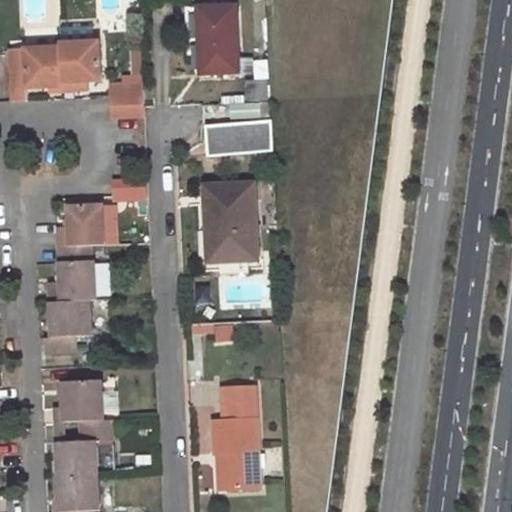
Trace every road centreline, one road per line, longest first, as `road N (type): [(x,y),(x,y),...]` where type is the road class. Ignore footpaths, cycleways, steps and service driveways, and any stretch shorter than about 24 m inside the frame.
road 1 (primary): [(510,0),(440,511)]
road 2 (residential): [(175,511),(162,149),(171,129)]
road 3 (residential): [(31,511),(21,208)]
road 4 (residential): [(21,208),(6,159),(9,135),(25,122),(87,117),(99,126),(98,158),(69,184)]
